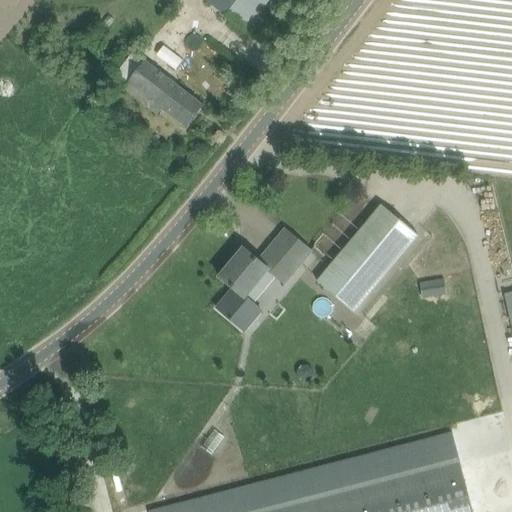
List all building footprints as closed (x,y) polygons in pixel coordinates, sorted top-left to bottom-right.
[(269,0),(206,0),(206,1),(246,31),(269,0)] [(158,54),(177,69),(183,60),(165,46),(158,54)] [(113,81),(142,103),(158,115),(163,109),(187,128),(204,106),(188,94),(133,53),(113,81)] [(382,205),(318,282),(355,313),(419,236),(382,205)] [(233,288),(215,308),(244,332),(246,331),(262,311),(247,297),(269,271),(270,270),(276,262),(292,275),(312,252),(285,230),(265,254),(269,257),(263,264),(259,261),(244,248),(237,256),(220,277),(233,288)] [(276,279),(257,300),(264,306),(283,285),(276,279)] [(420,285),(423,299),(446,295),(444,281),(420,285)] [(473,511),(461,465),(277,511),(473,511)]
